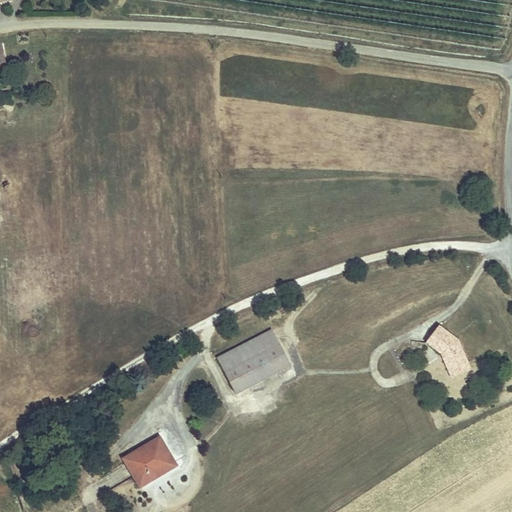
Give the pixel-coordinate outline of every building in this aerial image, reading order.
[(467,361),(457,339),(438,324),(426,341),(440,352),(442,350),(444,352),(451,368),(467,361)] [(240,394),(294,364),(276,329),(221,359),(240,394)] [(451,375),(470,367),(467,361),(451,368),(444,352),(442,350),(440,352),(451,375)] [(168,439),(131,458),(143,481),(180,462),(168,439)] [(180,462),(143,481),(147,488),(184,469),(180,462)]
